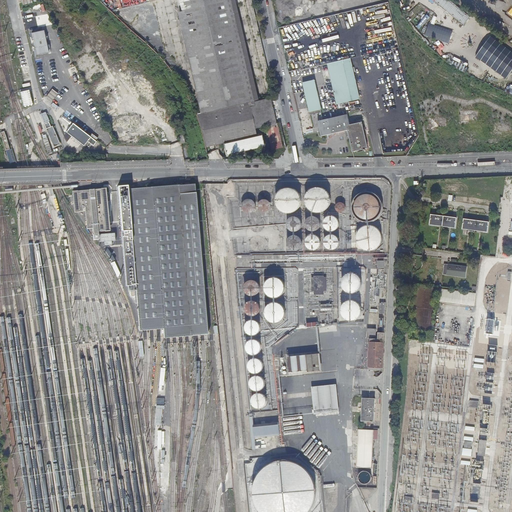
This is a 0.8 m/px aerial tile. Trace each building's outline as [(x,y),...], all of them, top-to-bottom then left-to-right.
[(179,0),(202,114),(198,115),(202,126),(204,134),(207,149),(223,145),(261,135),(264,148),(270,146),(266,131),(260,132),(259,128),(278,124),(272,97),(270,98),(257,101),(235,0),(179,0)] [(435,0),(435,1),(464,26),(470,18),(448,0),(435,0)] [(425,36),(448,43),(452,31),(429,24),(425,36)] [(32,32),(37,54),(50,51),(45,29),(32,32)] [(493,43),(487,47),(482,54),(481,62),(483,68),(487,74),(492,77),(499,79),(505,78),(509,76),(511,73),(511,47),(509,45),(505,43),(499,42),(493,43)] [(358,99),(349,60),(337,63),(346,102),(358,99)] [(298,63),(300,70),(311,113),(322,110),(313,69),(305,71),(304,69),(302,62),(298,63)] [(29,88),(20,91),(24,106),(33,103),(29,88)] [(368,148),(362,123),(350,125),(347,112),(322,117),(323,121),(318,122),(322,137),(348,131),(353,152),(368,148)] [(94,145),(98,140),(73,122),(66,131),(85,145),(88,141),(94,145)] [(60,144),(52,126),(46,128),(53,147),(60,144)] [(271,151),(282,148),(277,127),(266,129),(266,131),(270,146),(271,151)] [(0,133),(6,150),(9,148),(4,131),(0,133)] [(226,157),(264,148),(261,135),(223,145),(226,157)] [(9,148),(6,150),(4,150),(8,164),(17,161),(13,147),(9,148)] [(202,335),(208,334),(195,186),(179,187),(179,186),(128,191),(131,220),(124,221),(124,224),(124,232),(123,232),(123,237),(122,237),(126,286),(136,286),(140,331),(145,331),(151,330),(159,329),(163,329),(164,338),(168,338),(174,338),(180,337),(187,337),(191,336),(196,335),(202,335)] [(72,191),(74,213),(83,212),(82,208),(85,207),(87,229),(93,229),(94,238),(99,238),(99,232),(109,231),(105,188),(72,191)] [(298,192),(294,189),(288,188),(283,189),(280,191),(277,195),(276,199),(276,203),(279,209),(282,212),(286,213),(289,214),(293,213),(296,212),(299,209),(301,205),(302,200),(301,196),(298,192)] [(308,193),(306,197),(305,199),(306,204),(307,207),(310,211),(314,213),(319,214),(323,213),(327,211),(331,206),(332,203),(332,199),(329,193),(327,190),(323,188),(320,188),(315,188),(311,190),(308,193)] [(372,195),(369,194),(365,194),(362,195),(360,197),(358,199),(356,202),(355,205),(355,208),(356,212),(358,214),(360,217),(363,218),(366,219),(369,219),(372,219),(375,217),(377,215),(379,213),(380,210),(381,206),(380,203),(379,200),(377,198),(375,196),(372,195)] [(252,198),(250,198),(248,198),(246,199),(245,200),(243,201),(243,203),(242,205),(242,207),(243,209),(244,210),(245,212),(247,213),(248,213),(250,213),(252,213),(254,212),(256,211),(257,209),(257,207),(257,206),(257,204),(256,202),(255,200),(254,199),(252,198)] [(268,199),(266,199),(265,199),(263,200),(262,200),(261,202),(260,203),(259,205),(259,206),(260,208),(261,209),(262,211),(263,212),(265,212),(266,212),(268,212),(270,211),(271,210),(272,209),(272,207),(273,205),(272,204),(272,202),(271,201),(269,200),(268,199)] [(343,203),(342,203),(340,203),(339,203),(338,204),(337,206),(337,207),(337,208),(337,210),(338,211),(340,212),(341,212),(342,212),(344,211),(345,210),(346,209),(346,208),(346,206),(345,205),(344,204),(343,203)] [(431,224),(456,227),(457,217),(432,214),(431,224)] [(298,216),(295,216),(293,216),(291,217),(289,219),(288,221),(287,223),(288,226),(289,228),(290,230),(292,231),(295,231),(297,231),(299,230),(301,228),(302,226),(303,224),(302,222),(301,219),(300,218),(298,216)] [(317,216),(314,216),(312,216),(310,217),(308,219),(307,221),(306,223),(307,226),(308,228),(309,230),(311,231),(314,231),(316,231),(318,230),(320,228),(321,226),(322,224),(321,222),(320,219),(319,218),(317,216)] [(335,216),(332,216),(330,216),(328,217),(326,219),(325,221),(324,223),(325,225),(325,228),(327,229),(329,231),(332,231),(334,231),(336,230),(338,228),(339,226),(340,224),(339,222),(338,219),(337,217),(335,216)] [(260,218),(258,217),(256,218),(254,218),(252,219),(251,221),(250,223),(250,224),(250,226),(250,228),(251,230),(252,231),(254,232),(256,233),(258,233),(260,232),(262,232),(263,230),(264,229),(265,227),(265,225),(265,223),(264,221),(263,220),(261,219),(260,218)] [(465,218),(464,229),(489,232),(490,222),(465,218)] [(373,226),(370,226),(366,226),(363,227),(361,229),(359,231),(357,234),(356,237),(356,240),(357,243),(359,246),(361,248),(364,250),(367,251),(370,251),(373,250),(376,249),(378,247),(380,244),(381,241),(382,238),(381,235),(380,232),(378,229),(376,227),(373,226)] [(335,235),(333,234),(330,234),(328,235),(326,237),(325,239),(325,241),(325,244),(326,246),(328,248),(330,249),(332,250),(334,249),(337,248),(338,247),(339,244),(340,242),(340,240),(339,238),(337,236),(335,235)] [(298,235),(295,235),(293,235),(291,236),(289,238),(288,240),(288,242),(288,244),(289,247),(290,248),(292,250),(295,250),(297,250),(299,249),(301,247),(302,245),(303,243),(303,240),(302,238),(300,236),(298,235)] [(317,235),(315,235),(312,235),(310,236),(308,237),(307,239),(307,242),(307,244),(308,246),(309,248),(311,249),(314,250),(316,250),(318,249),(320,247),(321,245),(322,243),(322,240),(321,238),(319,236),(317,235)] [(260,237),(258,236),(257,237),(255,237),(253,238),(252,240),(251,241),(250,243),(250,245),(251,247),(252,249),(253,250),(255,251),(257,252),(259,252),(261,252),(262,251),(264,249),(265,248),(266,246),(266,244),(266,242),(265,240),(264,239),(262,238),(260,237)] [(275,237),(275,250),(283,250),(284,237),(275,237)] [(445,263),(443,273),(466,276),(467,266),(445,263)] [(355,274),(352,274),(350,274),(347,275),(345,276),(344,278),(343,280),(342,282),(342,285),(343,287),(344,289),(346,291),(348,292),(350,293),(353,293),(355,293),(357,292),(359,290),(360,288),(361,286),(362,283),(361,281),(360,279),(359,277),(357,275),(355,274)] [(278,279),(276,278),(273,279),(271,279),(269,281),(267,283),(266,285),(265,287),(265,290),(266,292),(267,294),(269,296),(271,297),(273,298),(276,298),(278,297),(280,296),(282,295),(284,293),(285,291),(285,288),(285,286),(284,283),(282,282),(280,280),(278,279)] [(255,281),(253,281),(251,281),(249,281),(248,282),(246,284),(245,286),(245,288),(245,289),(245,291),(246,293),(248,294),(249,295),(251,296),(253,296),(255,296),(257,295),(258,293),(259,292),(260,290),(260,288),(260,286),(259,284),(258,283),(257,282),(255,281)] [(254,301),(253,301),(251,301),(249,302),(247,303),(246,304),(245,306),(244,308),(245,310),(245,312),(246,313),(247,315),(249,316),(251,316),(253,316),(255,316),(256,315),(258,314),(259,312),(260,310),(260,309),(260,307),(259,305),(258,303),(256,302),(254,301)] [(354,301),(352,301),(350,301),(347,302),(345,303),(343,305),(342,307),(342,310),(342,312),(342,315),(344,317),(345,318),(348,320),(350,320),(352,320),(355,320),(357,319),(359,317),(360,315),(361,313),(361,311),(361,308),(360,306),(359,304),(357,302),(354,301)] [(278,303),(276,303),(273,303),(271,304),(269,305),(267,307),(266,309),(266,311),(266,314),(266,316),(267,318),(269,320),(271,322),(274,322),(276,322),(278,322),(281,321),(282,319),(284,317),(285,315),(285,312),(285,310),(284,308),(282,306),(280,304),(278,303)] [(255,321),(253,320),(251,321),(249,321),(247,322),(246,324),(245,325),(245,327),(245,329),(245,331),(246,333),(248,334),(249,335),(251,336),(253,336),(255,335),(257,335),(258,333),(259,332),(260,330),(260,328),(260,326),(259,324),(258,323),(257,322),(255,321)] [(256,341),(254,340),(252,340),(251,341),(249,342),(248,343),(247,345),(246,347),(246,349),(247,351),(248,353),(249,354),(251,355),(253,356),(254,356),(256,355),(258,354),(260,353),(261,352),(261,350),(262,348),(261,346),(261,344),(259,343),(258,341),(256,341)] [(385,343),(370,342),(368,368),(383,368),(385,343)] [(489,361),(497,362),(497,345),(490,344),(489,361)] [(321,353),(288,355),(289,374),(322,372),(321,353)] [(258,359),(256,359),(254,359),(252,359),(251,360),(250,362),(249,364),(248,365),(248,367),(249,369),(250,371),(251,372),(253,373),(254,374),(256,374),(258,374),(260,373),(262,371),(263,370),(263,368),(264,366),(263,364),(263,362),(261,361),(260,360),(258,359)] [(260,376),(258,376),(256,376),(254,377),(252,378),(251,379),(250,381),(250,383),(250,385),(250,387),(251,388),(252,390),(254,391),(256,391),(258,392),(260,391),(262,390),(263,389),(264,387),(265,386),(265,384),(265,382),(264,380),(263,378),(261,377),(260,376)] [(337,385),(312,387),(315,413),(339,411),(337,385)] [(261,394),(260,394),(258,394),(256,394),(254,395),(253,397),(252,399),(251,401),(251,402),(252,404),(253,406),(254,407),(256,408),(258,409),(260,409),(262,409),(263,408),(265,406),(266,405),(267,403),(267,401),(267,399),(266,397),(265,396),(263,395),(261,394)] [(376,398),(363,398),(362,421),(375,422),(376,398)] [(254,425),(255,437),(281,434),(279,422),(254,425)] [(378,439),(378,430),(359,430),(357,468),(372,468),(373,439),(378,439)] [(487,440),(480,439),(478,455),(485,456),(487,440)] [(292,461),(282,461),(272,463),(264,468),(258,475),(254,484),(253,493),(254,503),(259,511),(309,511),(311,510),(315,501),(316,491),(314,481),(309,472),(301,465),(292,461)]
